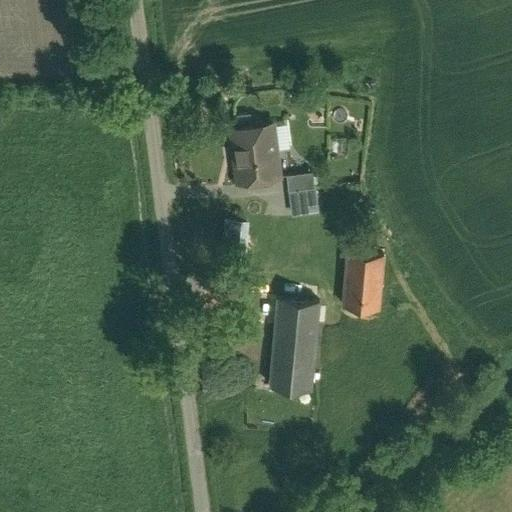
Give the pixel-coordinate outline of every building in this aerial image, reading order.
[(273,124),(229,129),(236,188),(280,183),(273,124)] [(312,172),(283,176),(289,217),(317,213),(312,172)] [(248,225),(223,222),(219,262),(244,265),(248,225)] [(385,260),(347,257),(344,311),(382,313),(385,260)] [(313,392),(321,303),(277,300),(270,389),(313,392)]
